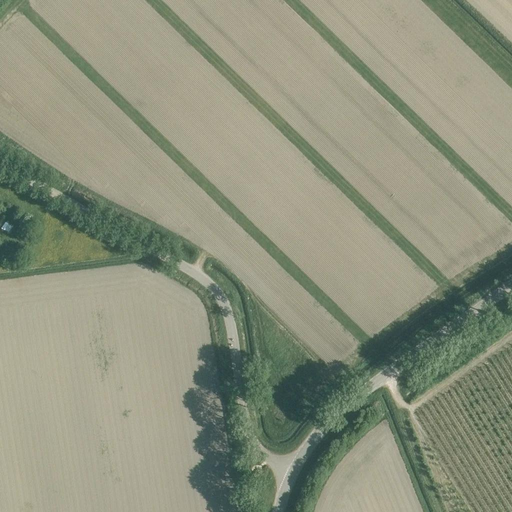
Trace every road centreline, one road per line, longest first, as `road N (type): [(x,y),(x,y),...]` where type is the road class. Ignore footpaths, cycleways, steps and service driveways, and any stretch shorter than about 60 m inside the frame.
road 1 (tertiary): [(287,472),(255,450),(216,291),(0,163)]
road 2 (tertiary): [(287,472),(356,394),(511,278)]
